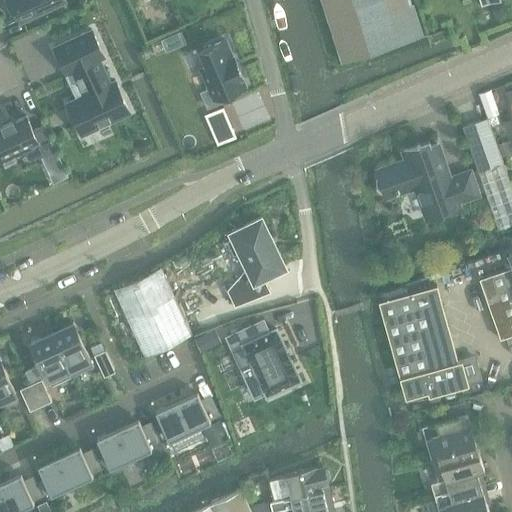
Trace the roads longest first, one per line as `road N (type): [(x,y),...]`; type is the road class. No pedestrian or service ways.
road 1 (residential): [(0,296),(293,156)]
road 2 (residential): [(293,156),(511,53)]
road 3 (residential): [(0,465),(194,377)]
road 4 (residential): [(293,156),(255,0)]
road 5 (residential): [(318,288),(293,156)]
